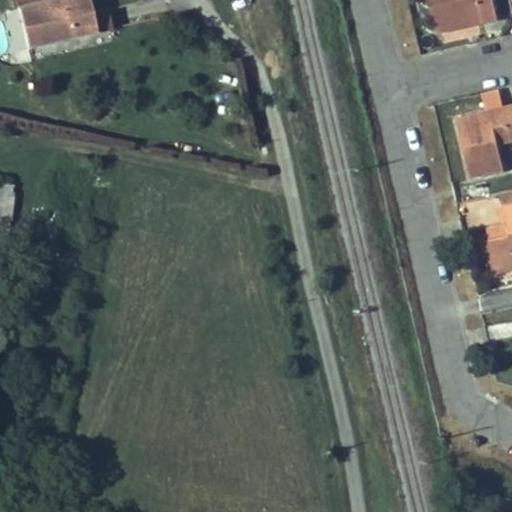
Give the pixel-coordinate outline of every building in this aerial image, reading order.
[(93,11),(89,0),(48,0),(20,7),(20,9),(29,47),(97,32),(93,11)] [(498,20),(493,0),(428,0),(437,34),(439,33),(460,28),(459,25),(468,23),(479,20),(480,24),(498,20)] [(105,9),(93,11),(97,32),(110,29),(105,9)] [(468,23),(459,25),(460,28),(439,33),(441,45),(470,37),(468,23)] [(511,141),(511,106),(457,120),(470,177),(503,169),(498,145),(511,141)] [(511,189),(501,193),(505,207),(511,205),(511,189)] [(511,270),(511,205),(505,207),(509,226),(511,236),(485,242),(493,276),(511,270)] [(509,226),(483,233),(485,242),(511,236),(509,226)]
